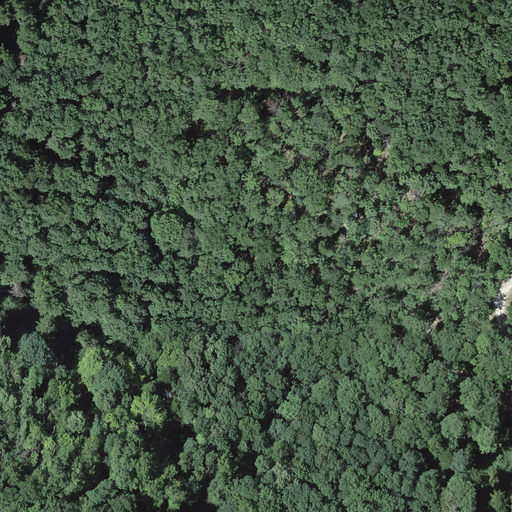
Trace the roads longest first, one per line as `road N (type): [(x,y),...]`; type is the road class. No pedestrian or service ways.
road 1 (track): [(0,171),(240,354),(394,511)]
road 2 (track): [(66,215),(115,234),(146,227),(159,214),(208,96),(241,78),(429,76),(469,83)]
